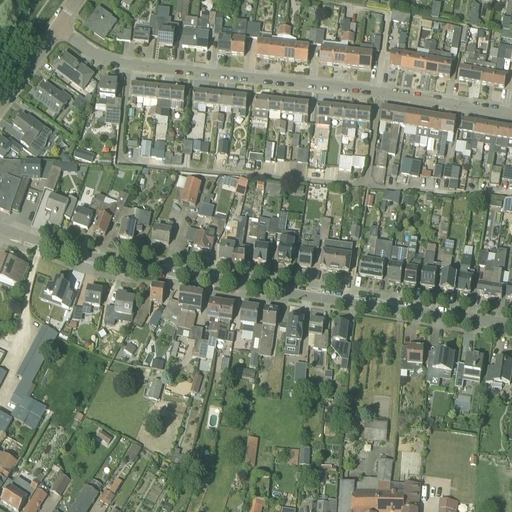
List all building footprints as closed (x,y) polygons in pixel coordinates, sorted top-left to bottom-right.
[(180,21),(185,22),(187,22),(189,1),(182,0),(180,21)] [(434,3),(431,18),(439,19),(442,5),(434,3)] [(156,26),(155,38),(159,39),(159,46),(173,47),(174,34),(167,33),(170,9),(158,8),(157,18),(156,26)] [(104,40),(110,32),(117,22),(111,18),(99,9),(89,23),(90,25),(87,29),(104,40)] [(391,22),(408,26),(410,15),(392,12),(391,22)] [(208,23),(198,22),(195,50),(207,51),(209,34),(214,35),(216,20),(216,14),(209,13),(208,23)] [(470,27),(477,27),(478,16),(472,14),(470,27)] [(136,26),(135,33),(134,43),(148,45),(149,38),(155,38),(156,26),(157,18),(151,17),(150,28),(136,26)] [(222,21),(216,20),(214,35),(221,35),(222,21)] [(500,32),(508,34),(510,22),(502,20),(500,32)] [(341,35),(344,35),(343,43),(348,44),(349,35),(350,24),(350,22),(343,21),(341,35)] [(185,28),(183,38),(182,48),(195,50),(198,22),(197,22),(197,29),(185,28)] [(234,31),(233,39),(231,56),(244,57),(246,40),(245,40),(245,38),(252,39),(254,24),(247,24),(246,32),(234,31)] [(254,24),(252,39),(259,40),(261,25),(254,24)] [(461,30),(455,29),(451,49),(458,50),(461,30)] [(469,30),(464,29),(460,52),(465,53),(469,30)] [(130,43),(131,33),(131,32),(123,31),(123,36),(117,35),(116,41),(130,43)] [(308,45),(315,46),(317,31),(310,31),(308,45)] [(324,32),(317,31),(315,46),(322,47),(324,32)] [(220,38),(219,44),(218,54),(231,56),(233,39),(220,38)] [(361,46),(360,53),(358,70),(371,71),(373,52),(379,53),(380,38),(374,38),(373,47),(361,46)] [(258,42),(257,48),(256,58),(269,60),(271,43),(258,42)] [(284,45),(271,43),(269,60),(282,61),(284,45)] [(436,44),(431,43),(430,51),(428,59),(425,75),(437,77),(440,61),(433,60),(436,44)] [(296,46),(284,45),(282,61),(295,63),(296,46)] [(392,52),(391,58),(389,68),(401,70),(404,55),(406,47),(400,45),(399,45),(397,53),(392,52)] [(309,47),(296,46),(295,63),(308,64),(309,47)] [(460,68),(460,71),(458,81),(470,83),(473,62),(475,51),(476,47),(469,46),(467,55),(469,55),(468,61),(466,61),(465,69),(460,68)] [(511,48),(500,46),(499,51),(495,74),(493,87),(504,89),(507,76),(501,75),(504,61),(510,62),(511,51),(511,48)] [(321,49),(321,55),(320,65),(333,67),(334,51),(321,49)] [(485,64),(483,72),(481,85),(493,87),(495,74),(499,51),(491,49),(490,58),(493,59),(491,65),(485,64)] [(347,52),(334,51),(333,67),(345,68),(347,52)] [(475,51),(473,62),(470,83),(481,85),(483,72),(485,64),(478,63),(480,52),(475,51)] [(360,53),(347,52),(345,68),(358,70),(360,53)] [(440,61),(437,77),(450,79),(453,63),(449,63),(451,55),(442,53),(440,61)] [(71,80),(70,82),(82,91),(91,78),(78,69),(77,71),(73,69),(77,64),(65,54),(59,62),(60,63),(56,69),(71,80)] [(416,57),(404,55),(401,70),(413,73),(416,57)] [(428,59),(416,57),(413,73),(425,75),(428,59)] [(114,113),(115,100),(117,83),(102,82),(101,90),(99,89),(98,98),(100,98),(100,106),(107,107),(106,112),(105,125),(119,126),(121,113),(114,113)] [(46,83),(34,98),(58,116),(70,99),(63,93),(61,95),(46,85),(47,84),(46,83)] [(136,99),(144,100),(146,87),(132,85),(130,106),(135,106),(136,99)] [(159,88),(146,87),(144,100),(157,101),(159,88)] [(157,101),(170,103),(172,89),(159,88),(157,101)] [(185,91),(172,89),(170,103),(178,104),(178,111),(183,112),(185,91)] [(206,107),(208,93),(194,92),(192,113),(197,113),(198,106),(206,107)] [(221,95),(208,93),(206,107),(219,108),(221,95)] [(219,108),(232,110),(234,96),(221,95),(219,108)] [(247,98),(234,96),(232,110),(241,111),(240,118),(245,119),(247,98)] [(90,105),(84,100),(80,97),(75,102),(88,112),(90,105)] [(267,121),(268,114),(270,100),(256,99),(254,119),(267,121)] [(283,102),(270,100),(268,114),(281,115),(283,102)] [(281,115),(294,116),(296,103),(283,102),(281,115)] [(294,124),(302,125),(307,125),(309,105),(296,103),(294,116),(294,124)] [(329,128),(330,120),(332,107),(318,105),(316,126),(329,128)] [(332,107),(330,120),(329,128),(337,129),(336,136),(342,137),(345,108),(332,107)] [(356,131),(356,123),(358,110),(345,108),(342,137),(347,137),(348,130),(356,131)] [(391,136),(393,126),(395,110),(383,108),(379,133),(384,134),(384,135),(391,136)] [(371,111),(358,110),(356,123),(365,124),(364,132),(369,132),(371,111)] [(391,136),(388,153),(388,155),(395,156),(400,127),(405,127),(407,112),(395,110),(393,126),(391,136)] [(417,129),(419,114),(407,112),(405,127),(417,129)] [(419,114),(417,129),(416,137),(414,145),(420,146),(421,139),(422,139),(427,140),(429,131),(431,116),(419,114)] [(20,143),(28,149),(26,152),(36,159),(45,148),(47,140),(51,134),(32,119),(30,121),(22,115),(14,126),(15,127),(22,132),(21,133),(25,136),(20,143)] [(441,133),(443,118),(431,116),(429,131),(435,132),(433,141),(434,141),(433,152),(438,153),(441,133)] [(456,120),(443,118),(441,133),(438,153),(437,157),(444,158),(448,134),(453,135),(456,120)] [(464,152),(471,153),(471,150),(474,135),(476,123),(464,121),(460,145),(462,146),(464,149),(464,152)] [(483,152),(484,145),(487,125),(476,123),(474,135),(471,150),(483,152)] [(499,126),(487,125),(484,145),(491,146),(487,166),(492,167),(494,154),(499,126)] [(510,128),(504,127),(499,126),(494,154),(506,156),(508,141),(510,128)] [(412,158),(414,145),(416,137),(410,136),(409,144),(407,144),(405,157),(412,158)] [(10,140),(7,144),(0,138),(0,157),(3,159),(10,150),(18,155),(22,149),(10,140)] [(201,154),(207,154),(209,142),(202,141),(201,154)] [(140,157),(150,158),(152,143),(141,142),(140,157)] [(165,158),(166,142),(154,142),(153,157),(165,158)] [(265,162),(270,162),(273,144),(267,144),(265,162)] [(297,163),(307,164),(308,151),(298,150),(297,163)] [(377,168),(386,169),(388,155),(388,153),(379,151),(377,168)] [(325,167),(326,154),(320,153),(318,166),(325,167)] [(165,163),(181,165),(182,159),(171,158),(171,154),(166,154),(165,163)] [(355,157),(354,168),(364,169),(365,158),(355,157)] [(400,175),(409,176),(412,161),(403,160),(400,175)] [(0,161),(0,211),(10,215),(12,211),(18,214),(30,180),(48,181),(53,167),(54,164),(0,161)] [(409,176),(418,178),(421,163),(412,161),(409,176)] [(48,181),(44,191),(53,194),(62,171),(53,167),(48,181)] [(451,179),(452,168),(445,167),(443,178),(451,179)] [(500,178),(502,169),(492,167),(489,186),(499,187),(500,178)] [(460,169),(452,168),(451,179),(458,181),(460,169)] [(511,169),(505,168),(503,180),(511,181),(511,169)] [(236,195),(244,198),(248,181),(241,179),(236,195)] [(202,185),(188,181),(185,192),(176,189),(173,202),(195,208),(202,185)] [(280,196),(283,186),(268,183),(266,192),(280,196)] [(391,203),(393,194),(384,192),(383,201),(391,203)] [(116,224),(123,209),(129,196),(121,193),(115,209),(103,204),(99,216),(100,216),(97,224),(96,224),(96,225),(97,226),(94,233),(105,237),(111,222),(116,224)] [(197,216),(206,218),(210,200),(212,200),(213,197),(208,196),(206,202),(197,216)] [(60,228),(64,218),(70,220),(77,201),(70,198),(69,203),(51,197),(46,211),(52,214),(49,223),(60,228)] [(511,214),(511,208),(511,199),(505,199),(503,213),(511,214)] [(79,211),(78,212),(76,217),(75,219),(76,219),(73,225),(88,230),(93,217),(98,219),(99,216),(103,204),(104,204),(93,200),(88,214),(79,211)] [(149,228),(149,224),(151,214),(123,209),(116,224),(122,225),(120,238),(132,241),(134,231),(141,233),(143,227),(149,228)] [(283,235),(280,252),(278,261),(283,262),(283,263),(285,263),(285,264),(288,265),(289,264),(291,264),(293,254),(295,254),(295,250),(294,249),(296,235),(285,233),(287,215),(279,214),(278,220),(276,234),(283,235)] [(219,240),(221,235),(222,234),(226,222),(223,221),(224,219),(216,217),(216,221),(213,220),(210,232),(207,231),(206,234),(198,232),(196,242),(194,248),(198,249),(207,252),(207,251),(210,252),(211,247),(212,248),(215,238),(219,240)] [(276,235),(276,234),(278,220),(270,219),(268,234),(276,235)] [(323,220),(321,237),(320,241),(325,242),(321,270),(328,271),(329,272),(332,273),(333,272),(335,272),(337,255),(329,253),(331,243),(328,243),(331,221),(323,220)] [(220,260),(233,262),(235,246),(238,228),(238,223),(231,222),(228,238),(226,238),(225,244),(222,244),(220,260)] [(155,228),(154,233),(152,243),(169,246),(171,231),(173,224),(166,223),(165,230),(155,228)] [(238,228),(235,246),(233,262),(232,268),(244,270),(247,248),(242,247),(243,237),(257,239),(259,228),(259,225),(251,224),(250,232),(244,231),(244,229),(238,228)] [(259,228),(257,239),(255,254),(253,263),(260,264),(261,267),(263,267),(265,265),(267,265),(269,248),(263,247),(266,229),(259,228)] [(351,239),(359,240),(360,229),(352,228),(351,239)] [(311,269),(313,253),(314,249),(319,249),(320,241),(321,237),(314,236),(313,244),(302,243),(300,258),(299,260),(300,260),(299,267),(311,269)] [(362,260),(361,267),(360,277),(371,279),(375,251),(377,239),(370,238),(369,242),(368,242),(367,248),(370,249),(368,261),(362,260)] [(379,263),(381,251),(381,252),(381,251),(391,252),(393,241),(377,239),(375,251),(371,279),(382,280),(385,264),(379,263)] [(407,268),(406,275),(405,285),(416,287),(418,271),(420,271),(421,262),(415,261),(418,240),(410,239),(405,268),(407,268)] [(345,256),(337,255),(335,272),(348,274),(352,246),(346,245),(345,256)] [(427,245),(421,287),(434,289),(437,272),(432,271),(435,246),(427,245)] [(442,278),(442,280),(440,290),(447,291),(448,293),(451,293),(452,292),(454,292),(456,275),(450,274),(454,247),(445,246),(440,278),(442,278)] [(497,251),(495,266),(494,270),(490,298),(491,298),(492,299),(494,300),(496,299),(502,300),(503,289),(499,288),(502,272),(504,273),(507,252),(497,251)] [(394,285),(394,283),(401,284),(403,267),(396,266),(398,254),(391,253),(387,282),(389,283),(388,284),(394,285)] [(480,285),(479,286),(478,296),(484,297),(485,298),(488,299),(489,298),(490,298),(494,270),(495,266),(487,264),(488,254),(480,253),(478,266),(486,267),(485,280),(484,280),(483,286),(480,285)] [(470,295),(471,285),(472,279),(474,279),(475,272),(470,272),(472,257),(463,256),(458,293),(470,295)] [(2,258),(0,261),(0,278),(19,286),(26,267),(2,258)] [(48,284),(45,291),(44,294),(53,297),(52,301),(62,305),(61,308),(68,310),(74,294),(68,292),(70,287),(63,284),(64,281),(56,278),(53,285),(48,284)] [(163,304),(164,298),(165,288),(153,286),(151,299),(147,298),(134,323),(141,327),(148,315),(150,316),(152,303),(163,304)] [(83,305),(82,311),(89,312),(90,306),(100,308),(101,301),(103,291),(94,290),(89,289),(86,305),(83,305)] [(190,309),(192,292),(181,290),(178,307),(183,308),(178,329),(185,330),(190,309)] [(201,311),(202,304),(204,294),(192,292),(190,309),(185,330),(192,332),(196,314),(200,314),(201,311)] [(131,318),(133,309),(134,299),(126,298),(126,295),(119,294),(116,311),(109,309),(108,314),(104,324),(117,326),(118,316),(131,318)] [(218,334),(222,303),(210,301),(208,319),(209,319),(209,325),(210,325),(209,333),(210,333),(208,342),(201,341),(199,358),(199,359),(206,360),(208,347),(215,348),(216,342),(218,334)] [(235,305),(222,303),(218,334),(216,342),(225,344),(227,327),(226,327),(227,322),(232,322),(235,305)] [(259,355),(260,349),(262,330),(256,329),(259,308),(244,306),(240,332),(253,334),(250,354),(259,355)] [(81,310),(74,309),(72,321),(79,322),(81,310)] [(265,309),(262,330),(260,349),(272,350),(275,328),(277,328),(280,311),(265,309)] [(163,316),(155,312),(149,323),(157,327),(161,318),(163,316)] [(304,320),(300,319),(297,319),(296,317),(292,316),(291,318),(289,318),(286,348),(296,349),(297,343),(301,343),(304,323),(304,320)] [(328,332),(323,331),(324,322),(311,320),(309,335),(316,336),(314,350),(326,351),(328,332)] [(333,323),(332,330),(334,331),(332,346),(337,352),(341,349),(343,353),(342,361),(348,362),(351,346),(348,346),(346,342),(346,341),(347,341),(348,336),(347,336),(348,325),(335,323),(335,324),(333,323)] [(43,327),(27,356),(17,376),(23,380),(11,403),(17,406),(20,408),(23,402),(24,402),(25,399),(33,385),(31,384),(58,334),(43,327)] [(193,357),(199,358),(201,341),(195,340),(193,357)] [(401,372),(414,373),(414,365),(422,366),(423,348),(415,347),(415,346),(409,346),(408,352),(402,351),(403,345),(402,345),(402,355),(401,372)] [(445,351),(437,350),(437,351),(438,351),(437,358),(428,357),(427,378),(427,383),(430,384),(430,386),(439,387),(440,380),(438,380),(439,374),(443,371),(451,373),(454,354),(447,353),(447,350),(445,350),(445,351)] [(464,379),(480,381),(482,367),(484,357),(467,355),(465,368),(458,367),(455,388),(462,389),(464,379)] [(162,370),(164,362),(154,359),(152,367),(162,370)] [(510,386),(511,373),(511,370),(511,363),(503,362),(504,360),(497,359),(495,369),(488,368),(486,384),(492,385),(492,388),(502,390),(503,384),(510,386)] [(222,360),(220,373),(228,374),(229,361),(222,360)] [(195,376),(190,393),(197,395),(202,378),(195,376)] [(153,381),(148,399),(158,402),(163,384),(153,381)] [(20,408),(17,406),(11,418),(35,431),(42,419),(41,419),(46,410),(25,399),(24,402),(23,402),(20,408)] [(0,433),(4,435),(13,421),(0,413),(0,433)] [(372,421),(370,441),(386,443),(388,422),(372,421)] [(326,426),(325,435),(336,436),(337,427),(326,426)] [(101,431),(97,437),(110,444),(113,438),(101,431)] [(0,491),(18,464),(26,447),(7,436),(0,448),(0,491)] [(248,438),(245,468),(254,469),(258,440),(248,438)] [(125,458),(133,463),(142,449),(134,444),(125,458)] [(300,447),(299,466),(309,467),(310,450),(307,447),(300,447)] [(390,484),(393,462),(379,461),(377,483),(390,484)] [(39,474),(36,478),(31,487),(18,479),(11,489),(13,485),(7,481),(2,490),(7,494),(1,503),(15,511),(19,511),(27,500),(30,501),(44,477),(39,474)] [(60,475),(50,492),(60,498),(70,480),(60,475)] [(102,486),(92,479),(82,495),(76,504),(88,511),(94,502),(93,502),(97,495),(96,494),(102,486)] [(376,511),(378,493),(376,493),(360,493),(361,484),(341,483),(338,511),(376,511)] [(417,511),(419,486),(390,484),(377,483),(376,493),(378,493),(376,511),(417,511)] [(41,485),(25,511),(36,511),(46,496),(45,495),(49,490),(41,485)] [(105,490),(99,500),(108,506),(114,496),(105,490)] [(440,511),(455,511),(457,502),(442,500),(440,511)] [(262,511),(264,502),(253,501),(250,511),(262,511)] [(335,511),(335,508),(336,508),(336,501),(325,501),(325,506),(318,506),(317,511),(335,511)]
